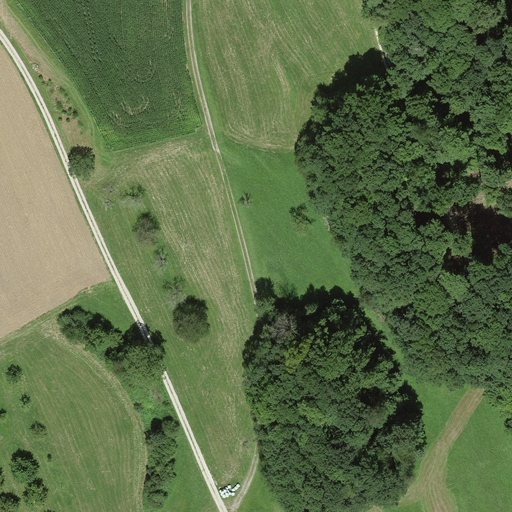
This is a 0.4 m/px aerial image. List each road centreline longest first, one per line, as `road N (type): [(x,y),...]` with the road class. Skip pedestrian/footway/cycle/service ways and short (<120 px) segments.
road 1 (track): [(0,34),(47,117),(224,511)]
road 2 (track): [(511,372),(477,263),(397,91),(366,0)]
